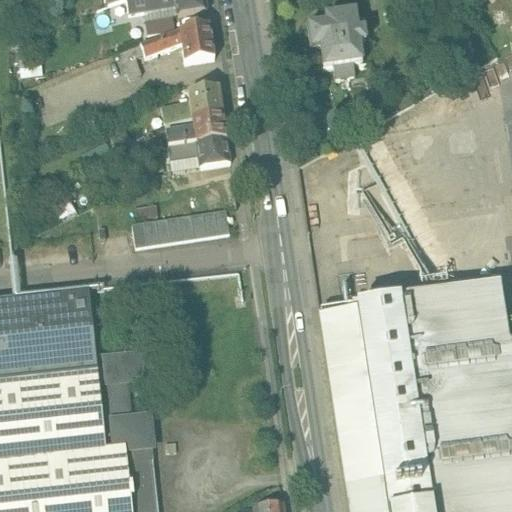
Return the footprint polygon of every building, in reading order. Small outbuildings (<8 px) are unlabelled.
[(104,0),(106,9),(125,2),(126,2),(137,0),(104,0)] [(137,0),(126,2),(128,18),(175,10),(176,18),(206,13),(204,0),(137,0)] [(352,68),(362,67),(359,47),(365,46),(363,34),(363,35),(362,28),(356,29),(355,16),(325,21),(326,28),(307,31),(311,54),(320,53),(323,73),(333,71),(335,85),(349,83),(354,82),(352,68)] [(177,24),(160,27),(161,36),(179,33),(177,24)] [(209,30),(179,35),(140,49),(143,58),(145,61),(181,48),(184,67),(214,62),(209,30)] [(140,49),(121,56),(130,82),(140,78),(134,61),(143,58),(140,49)] [(352,68),(354,82),(371,80),(369,66),(362,67),(352,68)] [(354,82),(349,83),(352,104),(374,101),(371,80),(354,82)] [(160,87),(146,92),(149,102),(163,97),(160,87)] [(312,90),(294,92),(298,130),(316,128),(312,90)] [(218,91),(187,96),(189,106),(157,113),(158,119),(162,118),(164,128),(179,125),(192,122),(194,122),(222,116),(218,91)] [(194,122),(192,122),(194,133),(165,137),(168,150),(196,147),(226,141),(222,116),(194,122)] [(196,147),(168,150),(170,163),(193,160),(195,155),(197,155),(200,171),(230,166),(226,141),(196,147)] [(157,154),(141,160),(149,179),(161,173),(157,154)] [(225,214),(214,215),(217,239),(229,237),(225,214)] [(214,215),(202,217),(206,241),(217,239),(214,215)] [(202,217),(190,219),(194,243),(206,241),(202,217)] [(190,219),(178,221),(182,244),(194,243),(190,219)] [(178,221),(167,222),(170,246),(182,244),(178,221)] [(167,222),(155,224),(159,248),(170,246),(167,222)] [(155,224),(143,226),(147,250),(159,248),(155,224)] [(143,226),(132,228),(135,251),(147,250),(143,226)] [(499,289),(319,317),(349,511),(511,511),(511,371),(508,347),(499,289)] [(0,511),(157,511),(152,463),(126,466),(124,452),(104,454),(97,377),(95,377),(93,361),(95,361),(87,295),(0,304),(0,511)] [(140,356),(123,358),(95,361),(93,361),(95,377),(97,377),(104,454),(124,452),(150,450),(147,422),(147,418),(134,419),(135,424),(130,424),(126,385),(142,384),(140,356)]
